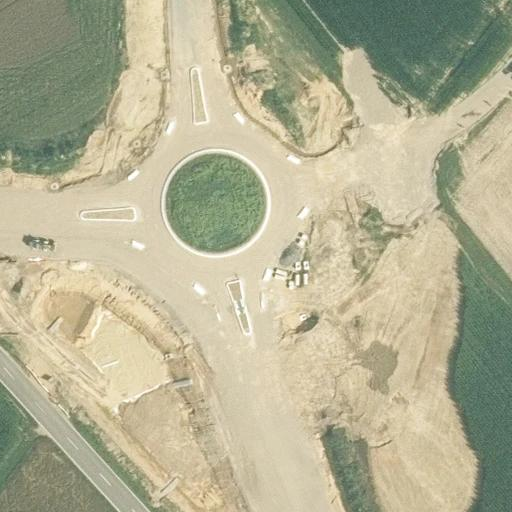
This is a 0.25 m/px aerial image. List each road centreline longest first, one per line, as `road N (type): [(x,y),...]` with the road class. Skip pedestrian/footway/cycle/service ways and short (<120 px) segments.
road 1 (track): [(511,99),(432,197),(511,295)]
road 2 (track): [(132,0),(138,59),(134,89),(119,111),(85,125),(0,125)]
road 3 (track): [(400,154),(328,0)]
road 4 (tertiary): [(255,257),(279,225),(281,190),(259,151),(230,136)]
road 5 (track): [(400,154),(456,122),(511,75)]
road 6 (tertiary): [(201,270),(263,388)]
road 7 (tertiary): [(263,388),(311,511)]
road 8 (tertiary): [(263,388),(251,291),(255,257)]
road 9 (tertiary): [(32,213),(155,237)]
road 10 (tertiary): [(188,21),(177,145)]
road 11 (tertiary): [(230,136),(188,21)]
road 12 (tertiary): [(148,183),(124,196),(32,213)]
